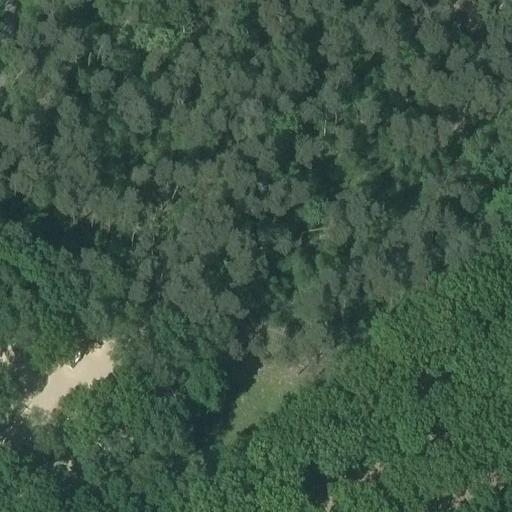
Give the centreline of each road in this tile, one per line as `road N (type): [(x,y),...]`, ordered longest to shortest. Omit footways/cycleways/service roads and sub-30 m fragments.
road 1 (track): [(396,0),(264,66),(511,195)]
road 2 (track): [(511,272),(254,511)]
